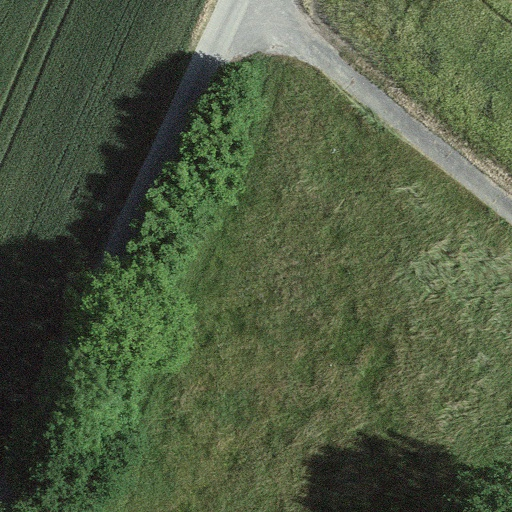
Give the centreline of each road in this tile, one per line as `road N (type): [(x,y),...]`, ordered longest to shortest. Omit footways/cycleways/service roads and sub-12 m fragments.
road 1 (unclassified): [(236,0),(7,511)]
road 2 (track): [(252,0),(511,214)]
